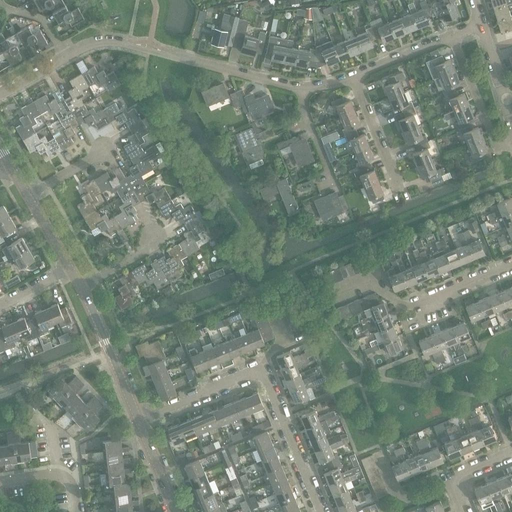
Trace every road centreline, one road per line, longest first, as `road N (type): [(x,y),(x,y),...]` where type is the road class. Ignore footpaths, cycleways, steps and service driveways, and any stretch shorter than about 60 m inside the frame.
road 1 (residential): [(65,57),(111,41),(301,88)]
road 2 (residential): [(320,511),(260,370)]
road 3 (tertiary): [(139,419),(80,286)]
road 4 (residential): [(511,147),(498,146),(450,36)]
road 5 (residential): [(139,419),(260,370)]
road 6 (residential): [(395,302),(406,307),(511,264)]
